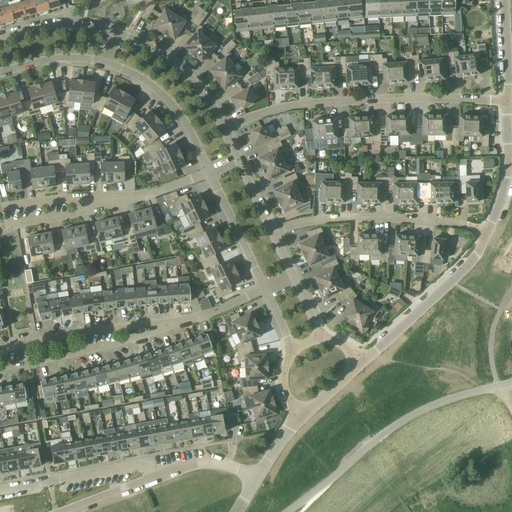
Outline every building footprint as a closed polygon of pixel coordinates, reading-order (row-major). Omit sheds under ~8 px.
[(9,6),(14,21),(25,17),(21,3),(20,3),(18,0),(10,0),(8,1),(9,6)] [(30,0),(21,3),(25,17),(37,14),(32,0),(30,0)] [(32,0),(37,14),(48,10),(45,0),(32,0)] [(60,7),(58,0),(45,0),(48,10),(60,7)] [(278,6),(277,0),(271,1),(274,28),(286,27),(284,6),(278,6)] [(289,0),(290,5),(284,6),(286,27),(299,25),(296,0),(289,0)] [(296,0),(299,25),(311,24),(309,3),(303,4),(302,0),(296,0)] [(315,0),(315,2),(309,3),(311,24),(324,23),(321,0),(315,0)] [(321,0),(324,23),(336,21),(334,0),(328,1),(327,0),(321,0)] [(337,0),(334,0),(336,21),(349,20),(346,0),(337,0)] [(346,0),(349,20),(362,19),(359,0),(346,0)] [(364,0),(366,18),(379,18),(377,0),(364,0)] [(377,0),(379,18),(391,17),(390,0),(377,0)] [(390,0),(391,17),(404,17),(403,0),(390,0)] [(403,0),(404,17),(416,16),(415,0),(403,0)] [(415,0),(416,16),(429,16),(428,0),(415,0)] [(428,0),(429,16),(442,15),(441,0),(428,0)] [(441,0),(442,15),(455,15),(453,0),(441,0)] [(265,2),(265,8),(259,8),(261,29),(274,28),(271,1),(265,2)] [(246,4),(249,31),(261,29),(259,8),(253,9),(252,3),(246,4)] [(249,31),(246,4),(240,4),(240,10),(234,11),(236,32),(249,31)] [(146,9),(145,10),(142,15),(150,14),(155,5),(154,5),(153,5),(152,5),(151,6),(150,6),(148,7),(147,8),(146,9)] [(0,8),(0,16),(2,24),(14,21),(9,6),(0,8)] [(188,20),(193,24),(203,10),(198,7),(188,20)] [(159,32),(164,35),(175,16),(164,10),(154,28),(160,31),(159,32)] [(208,14),(203,10),(193,24),(198,27),(208,14)] [(183,14),(180,19),(175,16),(164,35),(168,37),(168,36),(174,40),(188,17),(183,14)] [(188,52),(192,55),(206,39),(202,35),(205,30),(201,26),(183,47),(189,51),(188,52)] [(219,46),(223,50),(232,41),(228,37),(219,46)] [(202,63),(216,47),(206,39),(192,55),(196,59),(196,58),(202,63)] [(236,46),(232,41),(223,50),(228,56),(209,71),(214,77),(213,77),(216,81),(233,67),(238,64),(229,53),(236,46)] [(472,56),(466,57),(469,78),(474,78),(474,76),(480,75),(479,62),(487,61),(485,45),(476,46),(476,50),(472,50),(472,56)] [(454,52),(447,53),(449,66),(455,65),(456,78),(463,77),(463,79),(469,78),(466,57),(459,58),(457,52),(454,52)] [(405,63),(394,64),(396,86),(401,85),(401,84),(407,83),(406,70),(413,70),(411,57),(411,53),(405,53),(405,63)] [(441,60),(430,61),(432,82),(438,82),(438,80),(444,79),(443,67),(449,66),(447,53),(441,54),(441,60)] [(382,55),(375,56),(376,73),(383,72),(384,85),(390,84),(390,86),(396,86),(394,64),(387,65),(386,59),(382,59),(382,55)] [(369,60),(358,61),(359,88),(365,88),(365,86),(371,86),(370,73),(376,73),(375,56),(369,56),(369,60)] [(418,56),(411,57),(413,70),(419,69),(420,82),(426,81),(426,83),(432,82),(430,61),(418,62),(418,56)] [(274,57),(266,57),(266,77),(274,77),(274,90),(280,90),(280,91),(286,91),(286,69),(279,70),(278,63),(274,63),(274,57)] [(346,57),(339,58),(340,75),(346,74),(347,87),(353,87),(354,89),(359,88),(358,61),(357,61),(357,57),(346,57)] [(333,63),(322,63),(322,68),(323,90),(328,90),(328,88),(335,88),(334,75),(340,75),(339,58),(333,58),(333,63)] [(310,59),(303,59),(304,63),(304,76),(310,76),(311,89),(317,89),(317,90),(323,90),(322,68),(310,69),(310,59)] [(297,69),(286,69),(286,91),(292,91),(292,89),(298,89),(298,76),(304,76),(304,63),(297,63),(297,69)] [(242,69),(237,72),(233,67),(216,81),(219,84),(220,84),(224,90),(245,73),(242,69)] [(244,76),(247,81),(258,74),(254,69),(244,76)] [(251,86),(261,79),(258,74),(247,81),(251,86)] [(69,95),(62,96),(63,108),(69,108),(74,108),(74,103),(80,103),(83,81),(78,81),(77,82),(70,81),(69,95)] [(83,81),(80,103),(92,104),(92,110),(96,111),(100,99),(93,97),(94,83),(87,83),(87,82),(83,81)] [(44,84),(39,85),(46,106),(47,113),(54,111),(53,110),(58,109),(60,113),(64,112),(63,108),(62,96),(55,96),(51,83),(44,85),(44,84)] [(32,103),(26,105),(30,117),(41,114),(47,113),(46,106),(39,85),(35,87),(28,89),(32,103)] [(255,99),(249,88),(230,99),(237,110),(241,107),(243,109),(252,104),(250,102),(255,99)] [(100,99),(96,111),(101,113),(104,108),(114,113),(124,94),(120,91),(119,92),(113,89),(107,101),(100,99)] [(10,94),(5,95),(11,116),(22,113),(24,119),(30,117),(26,105),(21,106),(17,93),(10,95),(10,94)] [(114,113),(111,119),(122,124),(126,127),(133,117),(128,113),(135,100),(128,97),(129,96),(124,94),(114,113)] [(0,98),(0,97),(0,119),(11,116),(5,95),(0,97),(0,98)] [(133,117),(126,127),(130,130),(133,134),(138,130),(142,135),(158,121),(155,117),(154,117),(150,112),(139,121),(133,117)] [(422,129),(416,129),(416,146),(422,146),(422,142),(426,142),(427,136),(434,136),(434,114),(428,114),(428,116),(422,116),(422,129)] [(440,114),(434,114),(434,136),(445,136),(445,142),(452,142),(452,129),(446,129),(446,116),(440,116),(440,114)] [(391,137),(398,136),(397,115),(391,115),(391,117),(385,117),(385,130),(379,130),(380,143),(380,147),(386,147),(386,143),(390,142),(391,137)] [(409,146),(416,146),(416,129),(409,129),(409,116),(403,116),(403,115),(397,115),(398,136),(409,136),(409,146)] [(462,143),(463,137),(470,137),(471,115),(465,115),(465,117),(459,117),(458,129),(452,129),(452,142),(452,146),(458,146),(458,142),(462,143)] [(476,117),(477,116),(471,115),(470,137),(470,143),(481,143),(481,147),(488,148),(488,131),(482,130),(483,118),(476,117)] [(350,138),(361,138),(360,116),(355,116),(355,118),(348,119),(349,131),(343,132),(344,145),(350,144),(350,138)] [(366,116),(360,116),(361,138),(373,137),(373,143),(380,143),(379,130),(373,130),(372,117),(366,118),(366,116)] [(337,145),(338,149),(344,149),(344,145),(343,132),(337,132),(336,119),(329,120),(329,118),(323,119),(325,140),(332,140),(333,146),(337,145)] [(306,156),(315,155),(314,147),(319,147),(319,141),(325,140),(323,119),(318,119),(318,121),(312,122),(313,134),(305,135),(306,148),(306,156)] [(158,121),(142,135),(145,139),(142,142),(146,147),(142,150),(144,154),(145,154),(158,145),(155,140),(166,130),(161,125),(162,124),(158,121)] [(253,134),(248,137),(253,148),(266,142),(268,147),(280,142),(291,137),(290,136),(286,126),(275,131),(272,125),(267,128),(262,130),(261,128),(252,132),(253,134)] [(87,137),(88,128),(78,127),(77,136),(87,137)] [(17,143),(15,135),(7,137),(9,145),(17,143)] [(271,153),(258,159),(261,165),(260,166),(263,170),(282,161),(278,151),(283,149),(280,142),(268,147),(271,153)] [(158,145),(145,154),(148,152),(150,156),(153,161),(158,159),(161,164),(180,155),(178,150),(178,151),(175,144),(162,150),(158,145)] [(88,164),(77,165),(78,185),(90,184),(89,171),(95,171),(94,154),(87,154),(88,164)] [(101,171),(101,183),(112,183),(112,163),(106,163),(105,158),(101,158),(101,154),(94,154),(95,171),(101,171)] [(56,187),(54,174),(60,173),(59,155),(58,155),(59,160),(48,162),(48,167),(42,168),(44,188),(56,187)] [(66,173),(67,186),(78,185),(77,165),(71,165),(70,160),(67,160),(67,155),(59,155),(60,173),(66,173)] [(160,177),(157,179),(159,184),(175,179),(172,172),(185,166),(182,160),(183,159),(180,155),(161,164),(163,170),(158,172),(160,177)] [(119,157),(118,163),(112,163),(112,183),(124,183),(123,170),(130,170),(129,157),(119,157)] [(482,159),(482,168),(493,168),(493,158),(482,159)] [(22,191),(20,178),(25,177),(23,160),(10,162),(11,164),(0,165),(2,176),(7,175),(9,185),(6,185),(7,192),(10,192),(10,193),(22,191)] [(31,177),(33,189),(44,188),(42,168),(31,169),(30,160),(23,160),(25,177),(31,177)] [(282,161),(263,170),(265,174),(269,181),(281,174),(284,180),(295,174),(290,164),(285,166),(282,161)] [(286,185),(274,191),(277,198),(276,198),(278,203),(298,193),(295,188),(300,185),(295,174),(284,180),(286,185)] [(332,203),(332,204),(337,204),(337,203),(344,203),(344,191),(350,191),(351,189),(351,178),(351,174),(345,174),(344,178),(340,177),(339,183),(333,183),(332,189),(332,203)] [(416,178),(405,178),(405,184),(405,189),(405,204),(405,205),(411,205),(411,204),(417,204),(417,191),(423,191),(423,189),(423,174),(416,174),(416,178)] [(429,174),(423,174),(423,189),(423,191),(429,191),(429,204),(436,204),(436,205),(441,205),(441,204),(441,189),(441,184),(441,177),(441,176),(429,176),(429,174)] [(314,189),(320,190),(320,202),(326,203),(326,204),(332,204),(332,203),(332,189),(333,183),(321,182),(321,177),(315,176),(314,189)] [(387,189),(387,191),(393,191),(393,204),(399,204),(399,205),(405,205),(405,204),(405,189),(405,184),(405,178),(395,178),(393,176),(390,176),(391,179),(387,179),(387,189)] [(459,177),(441,177),(441,184),(441,189),(441,204),(441,205),(447,205),(447,204),(453,204),(453,191),(459,190),(459,189),(459,178),(459,177)] [(479,177),(459,177),(459,178),(459,189),(459,190),(466,190),(466,203),(478,203),(478,201),(481,201),(481,192),(478,192),(478,189),(477,183),(479,182),(479,177)] [(351,189),(350,191),(357,191),(356,204),(363,204),(363,205),(368,205),(368,204),(369,189),(369,184),(357,184),(357,178),(351,178),(351,189)] [(368,204),(368,205),(374,205),(374,204),(380,204),(381,191),(387,191),(387,189),(387,179),(376,178),(375,184),(369,184),(369,189),(368,204)] [(157,203),(163,200),(165,202),(170,213),(176,210),(177,212),(182,210),(185,216),(205,206),(203,202),(202,202),(199,196),(186,202),(183,196),(178,198),(176,192),(162,197),(162,196),(156,199),(157,203)] [(298,193),(278,203),(280,207),(281,207),(284,213),(297,207),(300,214),(309,211),(310,200),(309,199),(302,202),(298,193)] [(185,216),(190,226),(181,230),(184,236),(187,234),(199,229),(196,224),(209,218),(206,211),(207,211),(205,206),(185,216)] [(150,209),(139,212),(145,231),(150,229),(153,235),(157,234),(158,238),(166,235),(162,219),(154,221),(150,209)] [(132,227),(126,229),(130,245),(137,243),(136,240),(140,239),(146,237),(145,231),(139,212),(128,215),(132,227)] [(117,218),(106,221),(111,240),(112,246),(123,243),(124,247),(130,245),(126,229),(120,230),(117,218)] [(98,236),(92,237),(96,254),(103,252),(102,248),(106,247),(105,241),(111,240),(106,221),(95,223),(98,236)] [(84,226),(73,228),(77,248),(83,247),(85,252),(89,251),(90,255),(96,254),(92,237),(86,238),(84,226)] [(64,243),(58,244),(61,257),(71,255),(78,254),(77,248),(73,228),(61,231),(64,243)] [(201,234),(199,229),(187,234),(190,240),(195,238),(200,248),(220,238),(218,234),(217,235),(214,228),(201,234)] [(302,251),(301,251),(303,256),(323,247),(320,241),(326,238),(321,228),(309,232),(312,239),(299,245),(302,251)] [(50,233),(39,235),(42,255),(53,253),(54,259),(61,257),(58,244),(52,246),(50,233)] [(349,248),(349,265),(358,265),(358,255),(369,255),(370,233),(363,233),(363,235),(357,235),(357,248),(349,248)] [(369,255),(369,261),(379,261),(381,263),(387,263),(388,249),(381,248),(381,236),(375,235),(375,233),(370,233),(369,255)] [(387,263),(387,265),(393,266),(394,262),(398,262),(405,262),(406,257),(408,235),(401,234),(401,236),(395,236),(394,249),(388,249),(387,263)] [(28,239),(26,240),(26,246),(26,247),(29,246),(31,257),(42,255),(39,235),(28,237),(28,239)] [(408,235),(406,257),(411,257),(412,257),(413,263),(417,264),(423,264),(425,251),(418,251),(419,238),(413,237),(413,235),(408,235)] [(203,254),(198,256),(203,267),(214,261),(211,256),(224,250),(221,244),(222,243),(220,238),(200,248),(203,254)] [(425,251),(423,264),(434,265),(441,266),(442,261),(444,250),(446,250),(447,242),(445,242),(445,241),(433,239),(431,252),(425,251)] [(309,266),(322,260),(324,266),(336,260),(331,250),(326,252),(323,247),(303,256),(305,260),(306,260),(309,266)] [(182,254),(175,255),(177,265),(184,263),(182,254)] [(317,284),(316,284),(318,288),(338,279),(336,273),(341,271),(336,260),(324,266),(327,271),(314,277),(317,284)] [(208,278),(213,275),(216,281),(235,271),(233,267),(232,267),(229,261),(217,267),(214,261),(203,267),(208,278)] [(31,270),(25,271),(27,284),(33,283),(31,270)] [(237,276),(235,271),(216,281),(218,287),(213,289),(218,300),(229,294),(227,289),(240,283),(237,276)] [(341,285),(338,279),(318,288),(321,293),(324,299),(337,293),(341,301),(352,291),(349,287),(346,282),(341,285)] [(189,284),(178,285),(179,302),(181,302),(181,303),(185,303),(185,302),(190,302),(189,284)] [(178,285),(167,286),(168,303),(179,302),(178,285)] [(167,286),(156,287),(158,304),(168,303),(167,286)] [(145,287),(134,289),(136,306),(147,305),(145,287)] [(156,287),(145,287),(147,305),(148,305),(148,306),(153,305),(153,304),(158,304),(156,287)] [(398,298),(401,292),(389,287),(387,293),(398,298)] [(200,288),(194,291),(197,298),(203,295),(200,288)] [(134,289),(123,290),(125,307),(136,306),(134,289)] [(123,290),(113,291),(115,308),(116,308),(116,310),(121,309),(121,308),(125,307),(123,290)] [(113,291),(102,293),(104,310),(115,308),(113,291)] [(347,322),(351,325),(363,306),(353,300),(356,295),(352,291),(341,301),(349,306),(341,318),(347,322)] [(102,293),(91,294),(93,311),(104,310),(102,293)] [(91,294),(80,296),(83,313),(84,313),(84,314),(89,313),(89,312),(93,311),(91,294)] [(37,307),(34,308),(36,316),(39,316),(40,321),(42,321),(42,322),(47,321),(46,320),(51,319),(47,302),(46,296),(35,298),(37,307)] [(80,296),(69,298),(72,315),(83,313),(80,296)] [(69,298),(58,300),(61,317),(72,315),(69,298)] [(206,298),(198,301),(201,310),(210,307),(206,298)] [(58,300),(47,302),(51,319),(52,319),(52,320),(57,319),(57,318),(61,317),(58,300)] [(371,305),(368,310),(363,306),(351,325),(355,328),(356,327),(362,331),(363,329),(365,331),(369,324),(367,322),(369,318),(375,322),(382,311),(371,305)] [(235,315),(223,320),(228,331),(233,328),(236,334),(256,324),(254,320),(253,320),(250,314),(237,320),(235,315)] [(240,343),(235,345),(236,347),(237,352),(249,349),(247,342),(260,336),(257,329),(258,329),(256,324),(236,334),(240,343)] [(198,338),(196,339),(202,355),(213,351),(207,335),(203,336),(202,335),(197,337),(198,338)] [(196,339),(186,342),(193,362),(194,362),(196,362),(198,362),(200,361),(202,360),(203,359),(203,358),(203,357),(202,355),(196,339)] [(186,342),(176,346),(182,362),(181,362),(182,364),(183,365),(184,365),(187,366),(189,365),(191,364),(192,363),(193,362),(186,342)] [(176,346),(166,349),(171,366),(181,362),(182,362),(176,346)] [(166,349),(156,352),(161,369),(162,373),(173,370),(171,366),(166,349)] [(249,349),(237,352),(239,357),(239,363),(245,363),(245,369),(267,367),(267,362),(266,362),(265,355),(251,356),(249,349)] [(147,355),(146,356),(151,372),(152,377),(162,373),(161,369),(156,352),(152,354),(151,352),(146,354),(147,355)] [(146,356),(135,359),(140,376),(141,380),(151,377),(152,377),(151,372),(146,356)] [(135,359),(125,362),(130,378),(140,376),(135,359)] [(125,362),(114,365),(119,381),(130,378),(125,362)] [(114,365),(104,367),(108,384),(119,381),(114,365)] [(95,370),(93,370),(97,387),(108,384),(104,367),(99,368),(99,367),(94,368),(95,370)] [(246,379),(240,379),(240,381),(242,390),(254,387),(253,380),(267,379),(266,372),(267,372),(267,367),(245,369),(246,379)] [(93,370),(83,373),(87,390),(97,387),(93,370)] [(83,373),(72,375),(76,392),(87,390),(83,373)] [(72,375),(62,377),(65,394),(76,392),(72,375)] [(62,377),(51,379),(55,397),(65,394),(62,377)] [(42,381),(40,382),(41,386),(43,398),(43,399),(55,397),(51,379),(47,380),(47,379),(42,380),(42,381)] [(17,386),(13,386),(16,404),(27,402),(27,401),(25,389),(24,384),(22,385),(22,383),(17,384),(17,386)] [(13,386),(2,388),(5,405),(16,404),(13,386)] [(254,387),(242,390),(243,399),(246,409),(252,408),(252,409),(273,402),(272,398),(271,398),(269,391),(255,395),(254,387)] [(162,400),(141,401),(142,409),(163,407),(162,400)] [(273,402),(252,409),(256,423),(262,421),(261,418),(275,414),(273,407),(274,407),(273,402)] [(225,408),(209,411),(210,418),(213,435),(224,433),(223,428),(229,427),(227,415),(225,408)] [(235,413),(227,415),(229,427),(237,426),(235,414),(235,413)] [(210,418),(200,420),(202,434),(203,437),(213,435),(210,418)] [(167,419),(156,421),(157,427),(160,445),(171,443),(168,425),(167,419)] [(200,420),(189,421),(192,438),(192,439),(203,437),(202,434),(200,420)] [(156,421),(145,422),(146,429),(150,447),(160,445),(157,427),(156,421)] [(189,421),(178,423),(181,441),(192,439),(192,438),(189,421)] [(145,422),(135,424),(136,431),(139,449),(150,447),(146,429),(145,422)] [(178,423),(168,425),(171,443),(181,441),(178,423)] [(113,428),(103,430),(104,437),(107,454),(118,452),(115,435),(113,428)] [(136,431),(125,433),(128,450),(139,449),(136,431)] [(125,433),(115,435),(118,452),(128,450),(125,433)] [(71,437),(61,439),(65,462),(75,460),(72,443),(71,437)] [(104,437),(93,439),(97,456),(107,454),(104,437)] [(61,439),(45,442),(47,448),(51,447),(54,464),(65,462),(61,439)] [(93,439),(83,441),(86,458),(97,456),(93,439)] [(83,441),(72,443),(75,460),(86,458),(83,441)] [(40,443),(25,446),(29,469),(40,467),(37,450),(41,449),(40,443)] [(25,446),(14,448),(15,453),(18,471),(29,469),(25,446)] [(14,448),(4,450),(5,455),(8,472),(18,471),(15,453),(14,448)]
